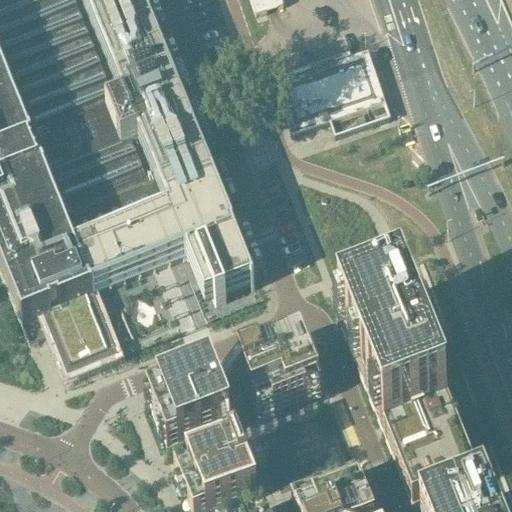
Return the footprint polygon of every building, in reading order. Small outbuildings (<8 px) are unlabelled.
[(233,238),(136,0),(0,0),(0,94),(93,300),(186,263),(186,261),(187,261),(188,263),(194,260),(215,310),(226,306),(224,303),(222,298),(248,287),(250,292),(251,294),(253,293),(232,240),(233,239),(233,238)] [(283,11),(278,0),(248,0),(255,20),(273,14),(283,11)] [(389,124),(367,58),(275,91),(291,141),(329,129),(334,143),(389,124)] [(93,300),(0,94),(0,278),(29,350),(48,342),(66,385),(119,364),(104,328),(102,323),(93,300)] [(403,308),(338,334),(387,457),(409,511),(474,486),(452,431),(403,308)] [(301,349),(245,372),(264,419),(320,396),(301,349)] [(173,400),(145,411),(165,459),(208,441),(220,437),(201,389),(173,400)] [(229,457),(173,480),(185,511),(228,511),(248,504),(229,457)] [(372,511),(360,482),(304,504),(307,511),(372,511)]
